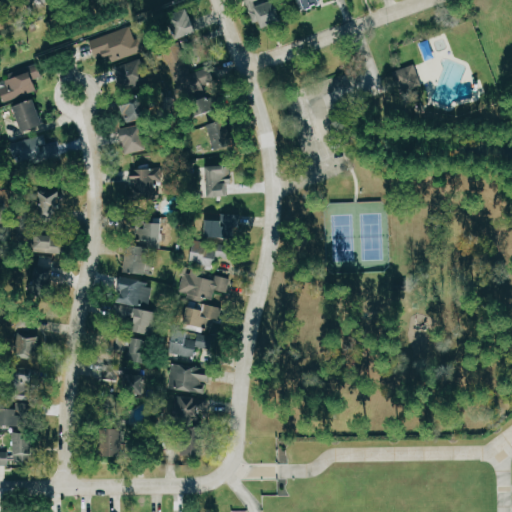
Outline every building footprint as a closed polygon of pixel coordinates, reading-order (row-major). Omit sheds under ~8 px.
[(245,0),(251,24),(259,22),(260,27),(280,22),(274,0),(261,3),(260,0),(245,0)] [(293,0),(298,12),(328,0),(293,0)] [(172,39),(195,33),(189,9),(166,15),(172,39)] [(94,58),(107,54),(109,62),(143,51),(139,38),(133,39),(129,28),(88,40),(94,58)] [(189,74),(178,42),(161,49),(179,99),(215,85),(208,67),(189,74)] [(123,91),(147,81),(138,59),(114,69),(123,91)] [(421,84),(414,65),(393,72),(401,92),(421,84)] [(39,76),(36,69),(0,82),(0,94),(3,103),(36,91),(31,78),(39,76)] [(348,85),(343,74),(329,80),(334,91),(348,85)] [(124,124),(150,116),(143,93),(117,101),(124,124)] [(233,145),(217,95),(195,102),(212,152),(233,145)] [(21,132),(41,126),(33,99),(13,106),(21,132)] [(118,130),(125,155),(146,149),(140,124),(118,130)] [(13,166),(49,158),(44,135),(8,143),(13,166)] [(228,166),(206,166),(206,197),(228,197),(228,166)] [(159,169),(129,169),(129,208),(149,208),(149,202),(159,202),(159,169)] [(58,191),(38,191),(38,221),(58,221),(58,191)] [(238,215),(220,214),(220,219),(204,219),(203,237),(237,238),(238,215)] [(127,217),(127,239),(161,239),(161,217),(127,217)] [(62,238),(51,238),(51,231),(26,231),(26,253),(62,253),(62,238)] [(188,262),(212,269),(216,257),(232,261),(235,250),(194,239),(188,262)] [(146,247),(124,247),(124,273),(146,273),(146,247)] [(31,296),(48,298),(51,269),(34,268),(31,296)] [(210,303),(213,293),(225,295),(229,278),(188,269),(182,297),(210,303)] [(149,280),(119,279),(118,304),(148,305),(149,280)] [(189,300),(183,325),(215,332),(221,307),(189,300)] [(116,305),(112,329),(153,335),(156,312),(116,305)] [(35,360),(38,339),(29,337),(32,317),(18,315),(12,357),(35,360)] [(194,358),(196,347),(210,350),(212,338),(173,330),(168,353),(194,358)] [(106,349),(123,351),(121,361),(153,365),(155,354),(148,353),(150,340),(109,334),(106,349)] [(120,379),(119,365),(102,366),(102,380),(120,379)] [(206,365),(168,367),(169,392),(207,390),(206,365)] [(143,387),(137,371),(127,374),(133,391),(143,387)] [(8,398),(31,398),(31,372),(8,372),(8,398)] [(174,422),(205,422),(205,397),(174,397),(174,422)] [(0,426),(33,426),(33,405),(0,405),(0,426)] [(102,457),(123,457),(123,429),(102,429),(102,457)] [(12,452),(0,452),(0,464),(32,464),(32,433),(12,433),(12,452)] [(186,455),(201,455),(201,446),(186,447),(186,455)]
